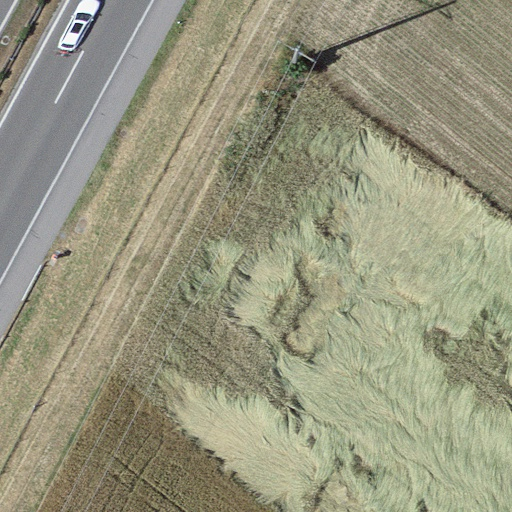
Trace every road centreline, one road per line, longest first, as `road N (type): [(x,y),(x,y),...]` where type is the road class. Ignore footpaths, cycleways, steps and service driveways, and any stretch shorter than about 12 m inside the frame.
road 1 (track): [(278,0),(9,511)]
road 2 (motorway): [(0,207),(112,0)]
